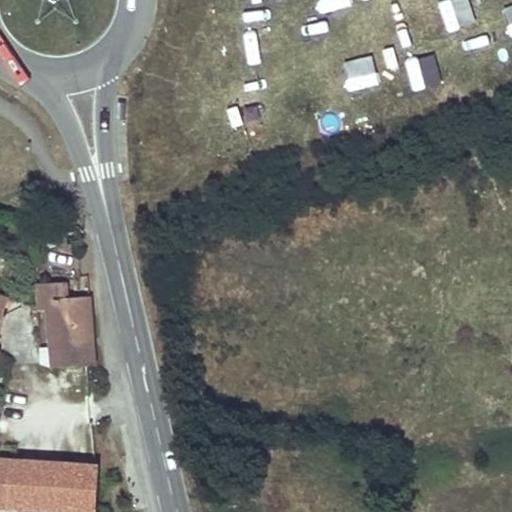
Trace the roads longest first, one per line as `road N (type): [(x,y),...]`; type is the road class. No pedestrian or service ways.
road 1 (tertiary): [(106,214),(174,511)]
road 2 (tertiary): [(106,214),(104,116),(115,46)]
road 3 (tertiary): [(28,68),(54,97),(106,214)]
road 4 (unknown): [(0,420),(97,413),(148,399)]
